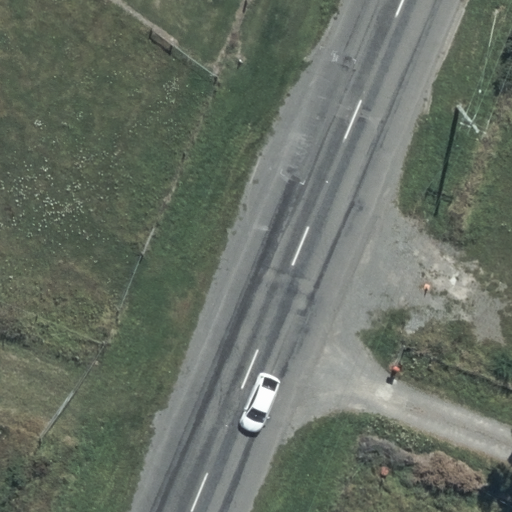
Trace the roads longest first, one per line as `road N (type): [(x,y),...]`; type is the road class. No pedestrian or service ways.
road 1 (unclassified): [(187,511),(397,0)]
road 2 (unknown): [(261,332),(511,438)]
